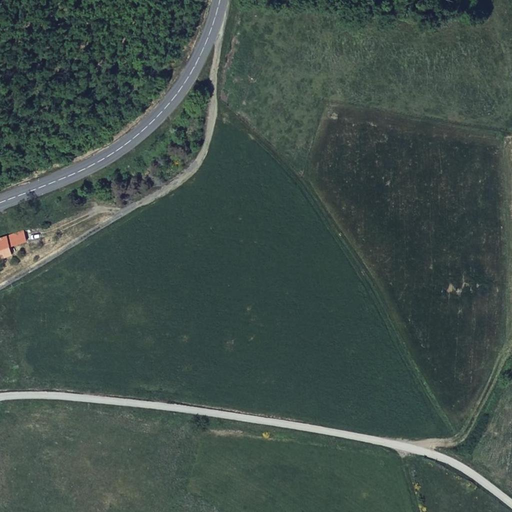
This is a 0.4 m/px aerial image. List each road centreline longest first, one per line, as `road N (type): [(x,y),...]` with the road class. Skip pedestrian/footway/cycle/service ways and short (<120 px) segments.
road 1 (unclassified): [(511,509),(444,460),(279,423),(146,404),(0,398)]
road 2 (track): [(210,112),(295,178),(369,280),(397,328),(444,460)]
road 3 (unclassified): [(201,55),(210,73),(210,112),(189,178),(0,287)]
road 4 (secondary): [(0,201),(129,140),(201,55)]
